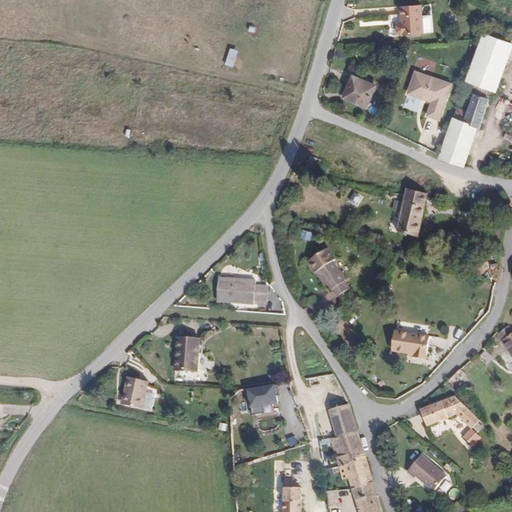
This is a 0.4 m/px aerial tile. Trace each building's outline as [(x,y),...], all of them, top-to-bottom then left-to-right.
[(424,35),(423,6),(401,7),(402,23),(397,23),(398,37),(424,35)] [(498,95),(511,57),(511,47),(483,37),(480,45),(466,83),(493,93),(498,95)] [(240,51),(231,48),(225,67),(234,70),(240,51)] [(419,56),(416,66),(434,72),(437,62),(419,56)] [(455,84),(416,71),(408,95),(429,103),(425,116),(442,121),(455,84)] [(369,110),(378,85),(353,76),(344,101),(369,110)] [(490,103),(493,93),(466,83),(463,91),(470,93),(469,95),(490,103)] [(481,132),(492,104),(490,103),(469,95),(463,109),(458,107),(453,121),(478,131),(481,132)] [(464,169),(478,131),(453,121),(441,155),(439,159),(464,169)] [(328,168),(331,160),(322,155),(318,164),(328,168)] [(421,239),(430,197),(407,192),(398,234),(421,239)] [(344,271),(322,242),(307,253),(328,282),(331,280),(335,286),(347,277),(343,272),(344,271)] [(267,309),(268,289),(250,288),(250,285),(208,283),(207,307),(267,309)] [(511,332),(511,333),(508,326),(497,333),(511,356),(511,332)] [(432,336),(396,330),(392,353),(408,355),(407,359),(428,362),(432,336)] [(199,375),(201,342),(179,341),(177,373),(199,375)] [(339,373),(331,360),(329,357),(314,359),(319,376),(339,373)] [(358,437),(346,393),(339,373),(319,376),(318,376),(339,438),(358,437)] [(459,388),(465,380),(458,373),(451,380),(459,388)] [(142,413),(149,384),(128,379),(121,408),(142,413)] [(277,386),(249,391),(252,410),(280,405),(277,386)] [(475,423),(454,399),(423,410),(427,425),(455,416),(467,430),(475,423)] [(463,442),(471,435),(467,430),(459,437),(463,442)] [(467,447),(475,439),(471,435),(463,442),(467,447)] [(367,464),(358,437),(339,438),(334,439),(339,469),(347,468),(367,464)] [(449,477),(424,455),(410,471),(417,478),(419,476),(435,492),(449,477)] [(375,490),(367,464),(347,468),(354,491),(375,490)] [(337,492),(334,470),(324,472),(327,492),(337,492)] [(299,511),(301,488),(298,484),(298,481),(293,480),(291,477),(281,478),(280,511),(299,511)] [(382,511),(375,490),(354,491),(360,511),(382,511)] [(339,511),(337,492),(327,492),(329,511),(339,511)]
